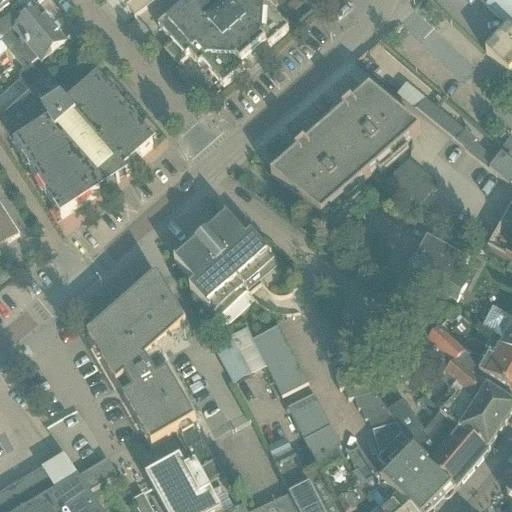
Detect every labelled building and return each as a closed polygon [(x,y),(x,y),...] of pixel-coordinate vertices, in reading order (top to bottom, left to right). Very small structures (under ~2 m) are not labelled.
[(0,0),(0,14),(4,12),(1,9),(14,0),(0,0)] [(161,0),(119,0),(127,10),(133,5),(140,15),(134,19),(135,20),(136,19),(161,0)] [(207,0),(165,37),(171,45),(164,51),(173,62),(179,68),(190,59),(199,69),(203,66),(224,91),(244,73),(241,69),(266,48),(268,51),(289,33),(268,9),(272,6),(266,0),(207,0)] [(477,0),(487,9),(495,0),(477,0)] [(511,0),(495,0),(487,9),(510,31),(511,32),(511,0)] [(0,46),(1,45),(12,58),(24,72),(21,75),(19,86),(28,95),(43,81),(31,68),(49,53),(52,57),(66,45),(39,12),(24,25),(2,44),(0,41),(0,46)] [(486,57),(511,81),(511,59),(501,49),(511,37),(511,32),(510,31),(509,32),(486,57)] [(28,95),(0,120),(0,126),(62,222),(129,178),(126,173),(153,149),(146,141),(149,139),(136,125),(133,127),(127,120),(130,117),(117,103),(114,106),(108,99),(111,96),(98,81),(68,107),(63,102),(68,99),(48,77),(43,81),(28,95)] [(272,181),(322,221),(421,135),(370,94),(353,109),(352,108),(350,109),(344,115),(342,117),(343,118),(306,150),(305,149),(304,150),(297,155),(296,157),(297,158),(272,181)] [(511,166),(501,158),(497,163),(473,146),(477,141),(465,132),(464,133),(425,102),(416,113),(467,154),(511,190),(511,166)] [(511,144),(509,142),(503,151),(511,158),(511,144)] [(413,186),(423,175),(410,164),(385,187),(409,202),(419,190),(413,186)] [(419,190),(409,202),(421,209),(438,188),(423,175),(413,186),(419,190)] [(0,258),(0,257),(0,250),(20,238),(0,206),(0,258)] [(511,206),(487,252),(511,265),(511,206)] [(189,259),(178,269),(195,289),(190,293),(203,308),(214,320),(216,323),(246,298),(278,270),(275,266),(276,266),(265,254),(252,239),(247,243),(229,223),(218,233),(217,231),(207,240),(208,241),(198,250),(197,249),(187,257),(189,259)] [(458,280),(468,261),(429,239),(417,260),(436,270),(457,281),(458,280)] [(468,286),(458,280),(457,281),(436,270),(417,260),(408,275),(458,304),(468,286)] [(146,365),(186,329),(158,280),(88,341),(117,391),(121,387),(128,400),(124,403),(152,451),(179,435),(197,469),(207,488),(223,479),(192,428),(196,426),(168,377),(158,383),(150,370),(146,365)] [(508,344),(504,352),(511,356),(511,320),(493,311),(483,332),(508,344)] [(259,356),(286,342),(280,330),(253,344),(259,356)] [(480,361),(465,354),(439,330),(428,342),(427,344),(454,367),(456,364),(487,390),(511,406),(511,356),(504,352),(496,348),(490,345),(480,361)] [(415,334),(400,351),(414,362),(412,365),(455,399),(441,417),(442,418),(445,421),(490,454),(494,447),(511,419),(511,406),(487,390),(456,364),(454,367),(427,344),(415,334)] [(265,367),(292,353),(286,342),(259,356),(265,367)] [(215,354),(234,388),(251,379),(232,345),(215,354)] [(270,378),(297,364),(292,353),(265,367),(270,378)] [(276,389),(303,375),(297,364),(270,378),(276,389)] [(8,388),(17,383),(12,374),(3,379),(8,388)] [(345,392),(369,385),(361,374),(336,381),(340,394),(345,392)] [(282,401),(309,387),(303,375),(276,389),(282,401)] [(355,402),(376,396),(369,385),(345,392),(349,404),(355,402)] [(355,402),(358,414),(362,413),(383,407),(376,396),(355,402)] [(288,412),(293,422),(320,408),(315,398),(288,412)] [(473,474),(490,454),(444,421),(442,418),(441,417),(425,435),(404,404),(388,415),(390,417),(395,428),(398,432),(403,439),(410,448),(429,465),(427,467),(456,494),(473,474)] [(362,413),(365,424),(369,423),(390,417),(388,415),(383,407),(362,413)] [(293,422),(298,433),(325,419),(320,408),(293,422)] [(369,423),(372,435),(373,435),(395,428),(390,417),(369,423)] [(304,443),(331,430),(325,419),(298,433),(304,443)] [(395,428),(373,435),(376,446),(403,439),(398,432),(395,428)] [(331,430),(304,443),(309,454),(336,440),(331,430)] [(438,511),(456,494),(427,467),(429,465),(410,448),(403,439),(376,446),(381,461),(378,464),(390,475),(381,484),(382,485),(384,489),(404,508),(405,508),(408,511),(438,511)] [(309,454),(314,464),(339,452),(341,451),(336,440),(309,454)] [(296,460),(294,461),(285,442),(267,451),(290,498),(297,511),(337,511),(336,508),(336,507),(333,501),(320,474),(318,471),(304,478),(296,460)] [(382,485),(381,484),(358,451),(347,459),(357,474),(352,477),(358,488),(333,501),(336,507),(336,508),(337,511),(408,511),(405,508),(404,508),(384,489),(382,485)] [(318,471),(320,474),(344,462),(339,452),(314,464),(318,471)] [(89,494),(116,479),(107,462),(80,479),(89,494)] [(158,475),(146,482),(153,493),(163,511),(220,511),(207,488),(197,469),(187,474),(181,463),(158,475)] [(98,511),(97,509),(87,492),(86,492),(77,477),(76,477),(77,480),(55,494),(42,472),(20,485),(33,507),(24,511),(98,511)] [(20,485),(9,491),(21,511),(24,511),(33,507),(20,485)] [(21,511),(9,491),(0,496),(0,502),(5,511),(21,511)] [(297,511),(290,498),(262,511),(297,511)] [(151,511),(144,499),(134,504),(138,511),(151,511)] [(244,511),(239,502),(220,511),(244,511)]
